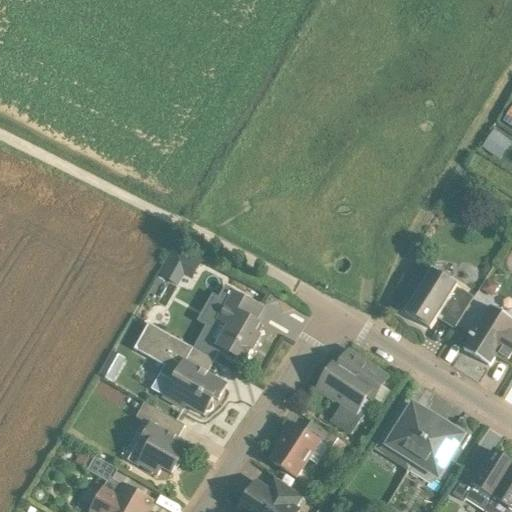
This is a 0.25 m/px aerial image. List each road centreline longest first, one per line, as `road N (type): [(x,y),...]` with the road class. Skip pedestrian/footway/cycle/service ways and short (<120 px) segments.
road 1 (residential): [(203,511),(334,312)]
road 2 (residential): [(511,424),(334,312)]
